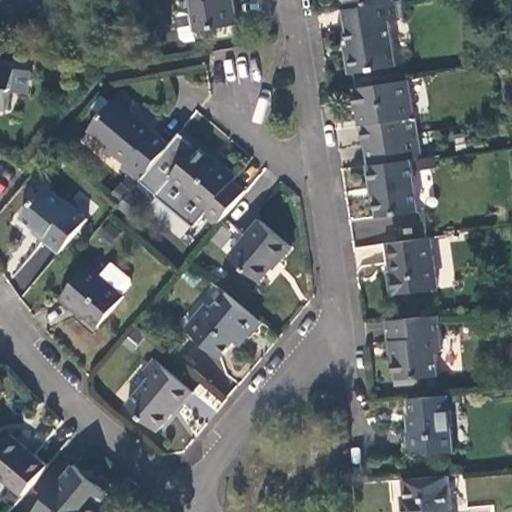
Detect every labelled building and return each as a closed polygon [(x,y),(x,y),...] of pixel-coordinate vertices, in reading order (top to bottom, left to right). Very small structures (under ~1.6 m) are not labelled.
[(193,0),(195,7),(187,8),(183,13),(187,33),(195,37),(210,34),(208,26),(239,20),(235,0),(193,0)] [(401,18),(397,0),(382,0),(348,6),(345,6),(351,42),(347,42),(353,72),(398,64),(391,20),(401,18)] [(0,108),(9,110),(12,89),(16,86),(18,65),(0,61),(0,108)] [(367,143),(370,163),(413,156),(423,155),(409,77),(357,86),(361,108),(365,108),(368,123),(363,124),(366,143),(367,143)] [(123,166),(140,180),(173,142),(135,111),(134,98),(122,88),(89,127),(128,160),(123,166)] [(207,212),(219,222),(247,188),(236,178),(239,173),(224,160),(222,163),(199,143),(185,160),(171,176),(210,207),(207,212)] [(165,171),(171,176),(185,160),(178,154),(165,171)] [(421,208),(413,156),(370,163),(373,183),(376,183),(381,215),(421,208)] [(90,217),(51,186),(39,201),(37,199),(23,217),(47,236),(45,239),(61,252),(90,217)] [(390,232),(419,231),(419,214),(389,215),(390,232)] [(296,242),(263,215),(233,252),(263,276),(282,255),(284,257),(296,242)] [(113,243),(122,232),(110,223),(101,234),(113,243)] [(439,285),(432,235),(392,241),(396,271),(393,271),(396,291),(439,285)] [(39,243),(11,278),(24,289),(52,253),(39,243)] [(382,244),(355,246),(356,265),(383,264),(382,244)] [(102,274),(89,264),(62,297),(73,306),(75,303),(100,324),(126,294),(123,293),(132,282),(132,277),(113,261),(102,274)] [(251,333),(263,318),(230,290),(216,306),(211,302),(191,327),(224,355),(247,330),(251,333)] [(444,346),(442,313),(389,318),(391,339),(396,339),(399,381),(423,379),(423,373),(442,372),(441,351),(444,346)] [(195,390),(155,357),(145,370),(151,376),(130,403),(161,428),(181,403),(183,404),(195,390)] [(459,448),(454,392),(409,396),(411,421),(405,428),(407,449),(432,447),(436,450),(459,448)] [(0,443),(0,475),(23,495),(48,465),(9,433),(0,443)] [(83,470),(75,464),(35,511),(99,511),(100,504),(110,493),(97,482),(83,470)] [(97,468),(83,470),(97,482),(97,468)] [(451,511),(448,473),(404,477),(405,488),(402,488),(403,511),(451,511)]
